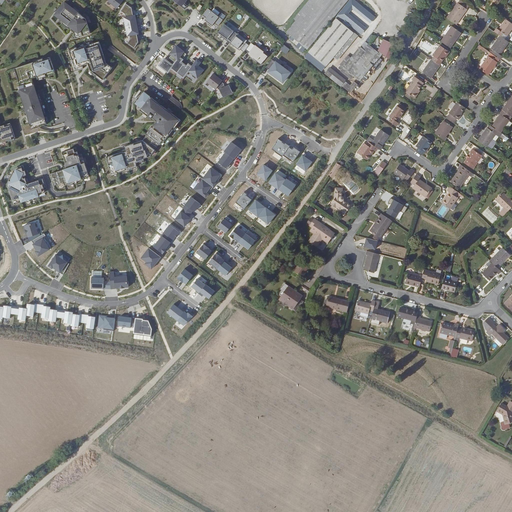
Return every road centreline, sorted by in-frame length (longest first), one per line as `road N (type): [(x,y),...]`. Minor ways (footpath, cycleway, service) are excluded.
road 1 (track): [(337,148),(236,289),(10,511)]
road 2 (residential): [(433,0),(337,148),(265,120)]
road 3 (residential): [(489,300),(472,313),(358,282),(344,266),(348,237),(377,193)]
road 4 (residential): [(155,41),(115,122),(0,161)]
road 5 (residential): [(161,279),(136,298),(102,303),(13,273)]
road 6 (residential): [(155,41),(190,37),(250,83),(265,120)]
road 7 (residential): [(397,148),(439,175),(482,114)]
